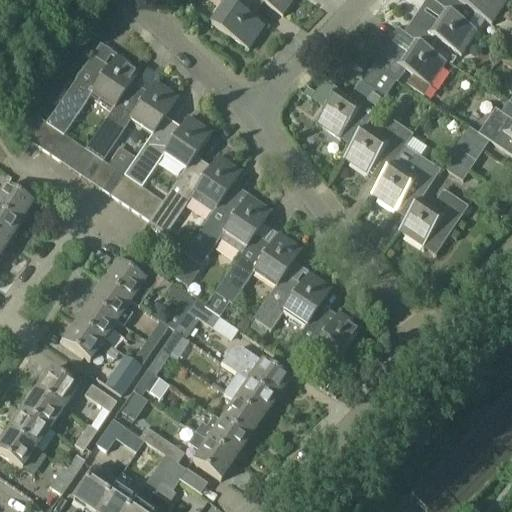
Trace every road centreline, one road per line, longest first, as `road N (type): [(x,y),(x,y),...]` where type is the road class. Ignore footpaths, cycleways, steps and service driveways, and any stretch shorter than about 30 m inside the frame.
road 1 (residential): [(425,347),(249,115)]
road 2 (residential): [(425,347),(268,511)]
road 3 (residential): [(249,115),(130,0)]
road 4 (residential): [(249,115),(362,0)]
road 5 (residential): [(425,347),(511,260)]
